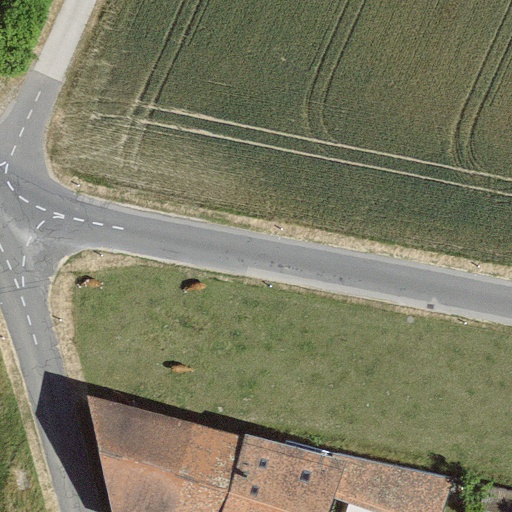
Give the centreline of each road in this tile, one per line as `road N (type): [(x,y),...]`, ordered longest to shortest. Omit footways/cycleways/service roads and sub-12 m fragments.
road 1 (unclassified): [(511,315),(212,263),(0,191)]
road 2 (unclassified): [(0,214),(75,511)]
road 3 (track): [(0,174),(78,0)]
